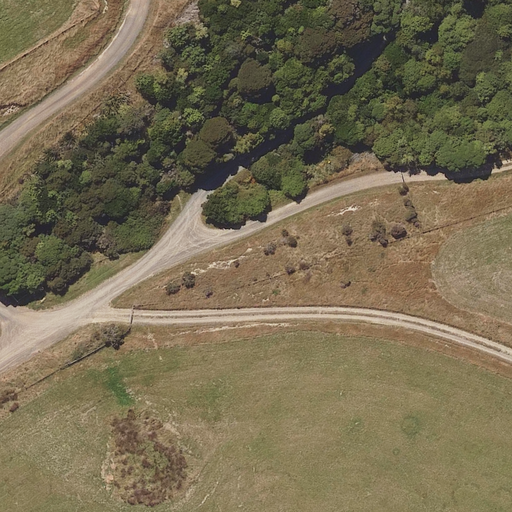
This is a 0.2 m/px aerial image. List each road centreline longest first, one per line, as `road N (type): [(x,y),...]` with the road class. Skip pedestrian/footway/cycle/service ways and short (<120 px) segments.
road 1 (track): [(50,332),(189,249),(351,96),(426,0)]
road 2 (track): [(189,249),(383,176),(511,163)]
